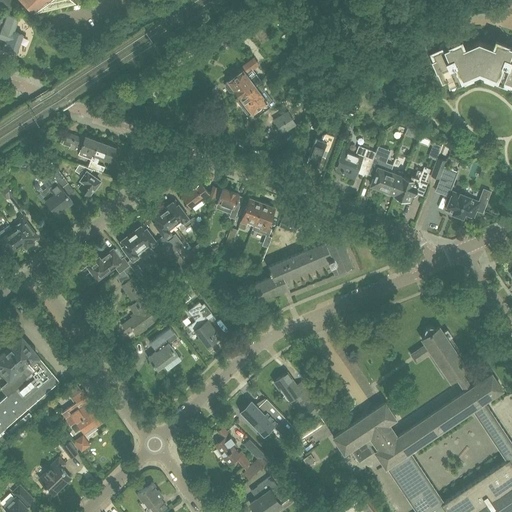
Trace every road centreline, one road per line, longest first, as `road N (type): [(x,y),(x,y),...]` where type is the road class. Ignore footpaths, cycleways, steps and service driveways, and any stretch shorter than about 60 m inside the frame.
road 1 (unclassified): [(154,445),(269,336),(432,263)]
road 2 (unclassified): [(191,153),(414,238),(432,263)]
road 3 (unclassified): [(154,445),(29,271)]
road 4 (unclassified): [(191,153),(0,79)]
road 5 (residential): [(191,153),(29,271)]
